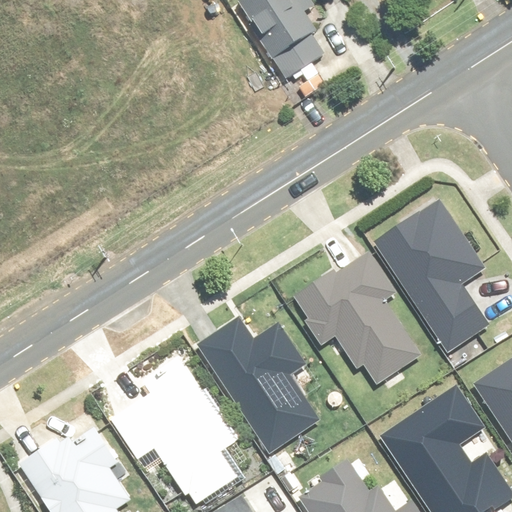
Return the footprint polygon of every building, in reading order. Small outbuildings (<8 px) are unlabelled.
[(317,9),(311,0),(254,0),(242,8),(267,46),(264,49),(287,85),(327,59),(302,19),(317,9)] [(485,273),(443,206),(377,248),(446,358),(488,332),(461,289),(485,273)] [(394,300),(371,260),(297,301),(325,351),(339,342),(358,374),(366,369),(377,389),(422,364),(388,303),(394,300)] [(254,347),(239,324),(202,350),(275,458),(320,427),(287,378),(304,366),(279,330),(254,347)] [(511,365),(477,389),(511,441),(511,365)] [(156,451),(188,502),(192,499),(198,508),(237,483),(220,457),(237,446),(189,371),(147,398),(148,401),(114,422),(139,461),(156,451)] [(483,430),(458,392),(384,441),(430,511),(494,511),(511,500),(511,494),(489,459),(472,470),(457,447),(483,430)] [(120,472),(94,434),(73,447),(68,439),(23,468),(51,511),(117,511),(132,502),(115,476),(120,472)] [(361,485),(346,462),(321,478),(327,487),(308,499),(316,511),(420,511),(415,503),(401,511),(394,511),(372,477),(361,485)] [(253,511),(245,498),(222,511),(253,511)]
